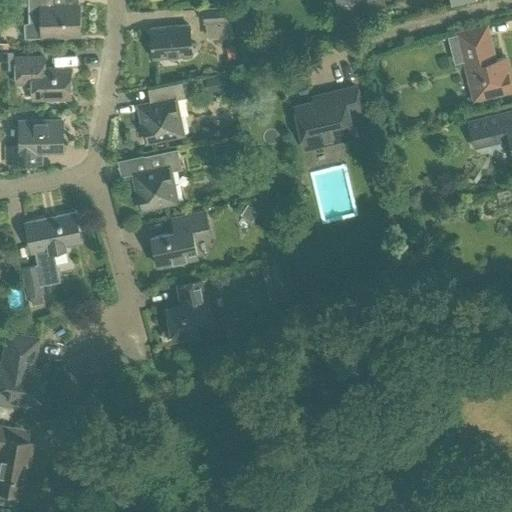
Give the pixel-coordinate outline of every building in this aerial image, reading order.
[(28,0),(29,23),(25,24),(25,39),(43,38),(43,36),(80,35),(79,4),(51,5),(50,0),(28,0)] [(203,9),(204,23),(230,21),(227,7),(203,9)] [(151,28),(154,58),(191,55),(189,25),(151,28)] [(449,37),(455,64),(466,61),(471,82),(477,81),(480,97),(511,88),(511,80),(506,57),(491,60),(489,53),(493,52),(489,36),(486,37),(483,25),(458,31),(459,34),(449,37)] [(0,42),(0,51),(9,52),(9,43),(0,42)] [(229,60),(238,58),(235,45),(226,47),(229,60)] [(16,57),(17,83),(33,82),(33,98),(71,97),(70,67),(44,68),(44,56),(16,57)] [(231,88),(228,75),(214,78),(217,91),(231,88)] [(139,105),(146,142),(189,133),(185,115),(179,117),(175,99),(185,97),(182,81),(147,89),(150,102),(139,105)] [(383,87),(386,98),(397,95),(394,84),(383,87)] [(295,106),(305,148),(354,136),(348,111),(361,108),(356,86),(321,95),(323,99),(295,106)] [(482,144),(492,142),(507,138),(511,140),(511,145),(511,110),(468,122),(472,139),(482,144)] [(7,146),(7,162),(35,162),(35,150),(63,150),(62,120),(20,120),(20,146),(7,146)] [(133,172),(141,209),(183,200),(180,183),(173,184),(170,171),(182,168),(178,148),(143,156),(146,169),(133,172)] [(288,190),(293,193),(299,191),(301,186),(300,181),(295,178),(290,180),(287,185),(288,190)] [(410,200),(413,210),(422,208),(420,198),(410,200)] [(243,215),(253,221),(261,209),(251,202),(243,215)] [(151,236),(157,265),(197,256),(194,238),(210,234),(205,211),(175,217),(178,230),(151,236)] [(26,221),(32,251),(35,250),(38,264),(42,282),(53,280),(51,269),(54,268),(51,252),(65,249),(65,245),(81,241),(75,212),(26,221)] [(276,261),(262,265),(267,283),(281,279),(276,261)] [(23,267),(28,295),(30,294),(32,304),(44,302),(42,292),(44,291),(42,282),(38,264),(23,267)] [(86,268),(67,269),(68,283),(86,282),(86,268)] [(166,307),(173,338),(214,330),(207,298),(205,299),(201,278),(177,283),(182,304),(166,307)] [(295,302),(299,315),(316,311),(313,297),(295,302)] [(16,324),(35,326),(37,305),(18,304),(16,324)] [(0,367),(0,402),(11,404),(12,401),(39,405),(45,370),(33,368),(38,337),(8,332),(3,362),(1,362),(0,367)] [(0,448),(1,449),(0,454),(0,504),(0,505),(13,507),(19,503),(20,493),(23,493),(32,441),(9,437),(11,428),(0,426),(0,448)]
